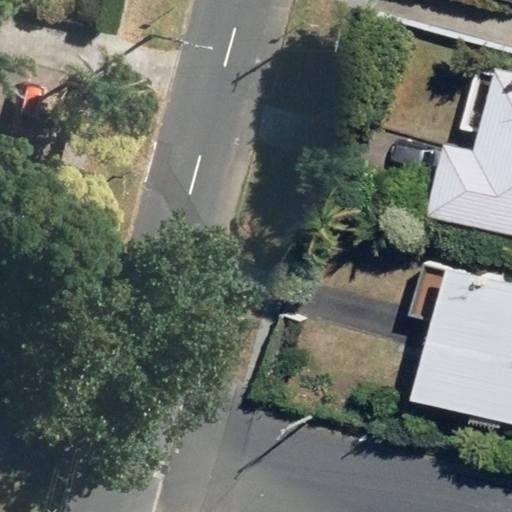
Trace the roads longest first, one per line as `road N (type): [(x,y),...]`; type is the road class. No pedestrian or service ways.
road 1 (tertiary): [(122,432),(241,0)]
road 2 (residential): [(417,511),(122,432)]
